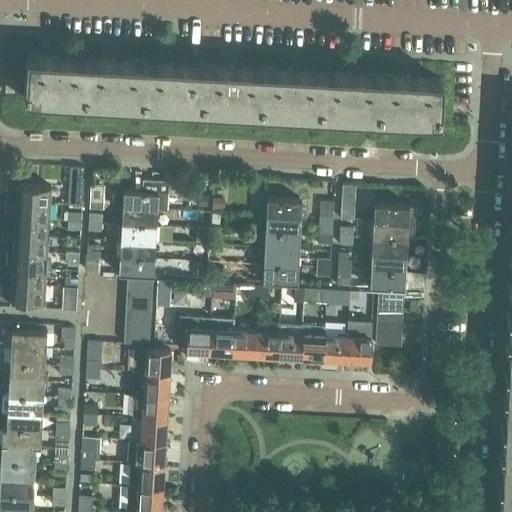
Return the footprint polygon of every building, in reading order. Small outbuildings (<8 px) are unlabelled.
[(24,96),(84,99),(86,57),(26,54),(24,96)] [(84,99),(143,103),(145,61),(86,57),(84,99)] [(143,103),(202,106),(204,64),(145,61),(143,103)] [(202,106),(261,109),(263,68),(204,64),(202,106)] [(261,109),(320,113),(322,71),(263,68),(261,109)] [(320,113),(379,116),(381,74),(322,71),(320,113)] [(381,74),(379,116),(438,119),(441,78),(381,74)] [(7,175),(5,199),(50,201),(48,200),(49,186),(51,186),(51,184),(17,182),(17,175),(7,175)] [(168,178),(142,177),(141,189),(122,188),(122,189),(124,189),(123,204),(121,204),(121,205),(156,207),(166,208),(168,178)] [(90,187),(89,203),(102,204),(103,188),(90,187)] [(69,191),(68,201),(81,202),(82,192),(69,191)] [(199,194),(199,204),(206,205),(207,194),(199,194)] [(265,212),(265,213),(300,214),(300,213),(305,213),(305,205),(299,205),(300,199),(301,199),(301,197),(266,195),(266,197),(268,197),(267,212),(265,212)] [(224,197),(213,197),(213,207),(224,207),(224,197)] [(320,207),(332,207),(333,199),(320,198),(320,207)] [(5,199),(4,215),(14,216),(49,218),(49,217),(47,217),(48,202),(50,202),(50,201),(5,199)] [(372,217),(372,218),(414,220),(416,220),(417,203),(373,201),(373,202),(375,202),(374,217),(372,217)] [(341,204),(341,215),(353,216),(354,209),(348,204),(341,204)] [(156,207),(121,205),(121,206),(123,206),(122,220),(120,220),(120,221),(156,223),(156,222),(154,222),(155,208),(156,208),(156,207)] [(68,210),(68,218),(81,219),(81,210),(68,210)] [(89,211),(88,219),(101,220),(102,211),(89,211)] [(213,212),(212,222),(219,223),(220,213),(213,212)] [(264,228),(264,229),(299,230),(298,230),(299,215),(300,215),(300,214),(265,213),(267,213),(266,228),(264,228)] [(13,231),(13,232),(48,234),(48,233),(47,233),(47,218),(49,218),(14,216),(13,216),(15,216),(14,232),(13,231)] [(81,219),(68,218),(67,227),(80,227),(81,219)] [(369,218),(368,234),(371,234),(407,236),(413,236),(414,220),(372,218),(369,218)] [(101,220),(88,219),(88,228),(101,229),(101,220)] [(119,236),(119,238),(155,239),(153,238),(154,224),(156,224),(156,223),(120,221),(120,222),(122,222),(121,236),(119,236)] [(319,223),(319,231),(331,232),(332,223),(319,223)] [(340,224),(339,232),(352,233),(353,225),(340,224)] [(198,227),(197,240),(208,240),(208,227),(198,227)] [(263,245),(299,247),(299,246),(297,246),(298,231),(299,231),(299,230),(264,229),(266,229),(265,245),(263,245)] [(331,232),(319,231),(318,240),(330,241),(331,232)] [(12,247),(12,248),(47,250),(46,249),(46,235),(48,235),(48,234),(13,232),(13,233),(14,233),(13,247),(12,247)] [(352,233),(339,232),(339,241),(352,242),(352,233)] [(370,250),(370,251),(406,253),(406,252),(404,252),(405,237),(407,237),(407,236),(371,234),(371,235),(373,235),(372,250),(370,250)] [(118,253),(118,254),(154,256),(154,255),(152,255),(153,240),(155,240),(155,239),(119,238),(121,238),(120,253),(118,253)] [(67,242),(66,251),(79,252),(79,243),(67,242)] [(87,243),(87,251),(99,252),(100,244),(87,243)] [(263,261),(263,262),(298,264),(298,263),(296,263),(297,248),(298,248),(299,247),(263,245),(263,246),(265,246),(264,261),(263,261)] [(6,264),(11,265),(46,267),(49,267),(50,259),(45,259),(45,251),(47,251),(47,250),(12,248),(7,248),(6,264)] [(79,252),(66,251),(65,263),(78,263),(79,252)] [(87,251),(85,269),(98,270),(99,252),(87,251)] [(369,266),(369,267),(405,269),(405,268),(403,268),(404,253),(406,253),(370,251),(372,251),(371,266),(369,266)] [(117,271),(127,271),(153,273),(153,271),(152,271),(152,257),(154,257),(154,256),(118,254),(118,255),(120,255),(119,269),(117,269),(117,271)] [(317,255),(317,264),(329,265),(330,256),(317,255)] [(338,257),(338,265),(350,266),(351,258),(338,257)] [(298,264),(263,262),(264,263),(264,277),(262,277),(262,278),(297,280),(297,279),(295,279),(296,264),(298,264)] [(329,265),(317,264),(316,273),(329,273),(329,265)] [(10,281),(45,283),(45,282),(44,282),(44,267),(46,267),(11,265),(12,266),(12,280),(10,281)] [(350,266),(338,265),(337,274),(350,274),(350,266)] [(369,284),(378,284),(404,286),(404,285),(402,284),(403,269),(405,270),(405,269),(369,267),(371,267),(370,283),(368,283),(369,284)] [(127,271),(127,283),(152,284),(153,273),(127,271)] [(65,275),(64,284),(77,285),(77,275),(65,275)] [(158,278),(157,290),(170,290),(170,279),(158,278)] [(1,280),(0,297),(9,297),(16,298),(15,305),(43,306),(43,299),(44,299),(44,298),(43,298),(44,284),(45,284),(45,283),(10,281),(1,280)] [(202,293),(212,294),(213,280),(203,280),(202,293)] [(213,280),(212,294),(221,294),(222,281),(213,280)] [(248,296),(258,296),(258,283),(249,282),(248,296)] [(127,283),(126,294),(151,295),(152,284),(127,283)] [(258,283),(258,296),(267,297),(268,283),(258,283)] [(378,284),(377,296),(403,297),(404,286),(378,284)] [(293,298),(303,299),(304,285),(294,285),(293,298)] [(313,297),(326,297),(327,287),(304,285),(303,299),(312,299),(313,297)] [(326,300),(349,301),(349,296),(350,288),(327,287),(326,297),(326,300)] [(350,288),(349,296),(357,296),(358,288),(350,288)] [(126,294),(125,305),(151,306),(151,295),(126,294)] [(377,296),(377,307),(402,309),(403,297),(377,296)] [(125,305),(125,316),(150,317),(151,306),(125,305)] [(377,307),(376,319),(402,320),(402,309),(377,307)] [(186,349),(209,350),(211,316),(179,314),(178,336),(186,337),(186,349)] [(125,316),(124,327),(149,328),(150,317),(125,316)] [(211,316),(209,350),(232,351),(233,327),(234,317),(211,316)] [(255,352),(277,354),(279,321),(257,319),(256,328),(255,352)] [(376,319),(376,330),(401,331),(402,320),(376,319)] [(277,354),(300,355),(302,322),(279,321),(277,354)] [(300,355),(323,356),(324,332),(324,323),(302,322),(300,355)] [(62,329),(61,338),(65,338),(74,338),(74,329),(75,324),(62,324),(62,329)] [(10,343),(46,345),(44,345),(45,330),(47,330),(47,328),(11,326),(11,328),(13,328),(12,343),(10,343)] [(149,328),(124,327),(123,340),(149,341),(149,328)] [(232,351),(255,352),(256,328),(233,327),(232,351)] [(401,331),(376,330),(375,342),(400,343),(401,331)] [(323,356),(346,358),(347,333),(324,332),(323,356)] [(347,333),(346,358),(369,359),(371,335),(347,333)] [(88,338),(86,365),(100,366),(101,339),(88,338)] [(9,359),(9,360),(45,362),(45,361),(44,361),(44,346),(46,346),(46,345),(10,343),(10,344),(12,344),(11,359),(9,359)] [(134,346),(132,368),(169,370),(170,348),(134,346)] [(60,354),(60,363),(73,363),(73,354),(60,354)] [(9,375),(9,376),(47,378),(48,370),(43,370),(43,363),(45,363),(45,362),(9,360),(9,361),(11,361),(10,375),(9,375)] [(73,363),(60,363),(60,371),(72,371),(73,363)] [(100,366),(86,365),(86,374),(99,375),(100,366)] [(131,390),(133,390),(168,393),(169,370),(132,368),(131,390)] [(8,392),(43,394),(42,394),(42,386),(47,386),(47,378),(9,376),(9,377),(10,377),(9,392),(8,392)] [(505,418),(504,440),(511,440),(511,384),(507,384),(506,405),(503,405),(503,418),(505,418)] [(59,386),(58,395),(71,396),(71,387),(59,386)] [(133,390),(131,413),(166,415),(168,393),(133,390)] [(3,392),(2,409),(7,409),(42,411),(42,410),(41,410),(42,395),(43,395),(43,394),(8,392),(3,392)] [(71,396),(58,395),(58,404),(70,404),(71,396)] [(84,401),(84,410),(97,411),(97,402),(84,401)] [(5,425),(41,427),(42,427),(40,427),(40,412),(42,412),(42,411),(7,409),(7,410),(8,410),(7,425),(5,425)] [(97,411),(84,410),(83,420),(96,420),(97,411)] [(131,413),(130,436),(165,438),(166,415),(131,413)] [(57,419),(56,428),(69,428),(69,420),(57,419)] [(1,425),(1,440),(39,442),(39,428),(41,428),(41,427),(5,425),(1,425)] [(69,428),(56,428),(56,436),(68,437),(69,428)] [(82,433),(81,456),(94,457),(95,447),(100,448),(101,434),(82,433)] [(128,436),(127,459),(129,459),(163,461),(165,438),(130,436),(128,436)] [(0,456),(0,457),(35,460),(35,459),(34,459),(35,444),(40,444),(40,443),(39,442),(1,440),(1,442),(2,442),(2,457),(0,456)] [(502,475),(501,496),(511,496),(511,440),(504,440),(502,461),(500,461),(499,474),(502,475)] [(55,452),(54,461),(67,461),(67,452),(55,452)] [(94,457),(81,456),(81,465),(94,466),(94,457)] [(0,473),(0,474),(34,476),(34,475),(33,475),(33,460),(35,460),(0,457),(0,458),(1,459),(1,473),(0,473)] [(129,459),(128,482),(162,484),(163,461),(129,459)] [(67,461),(54,461),(54,469),(66,470),(67,461)] [(0,490),(33,492),(32,491),(32,477),(34,477),(34,476),(0,474),(0,475),(0,482),(0,490)] [(128,482),(126,504),(161,506),(162,484),(128,482)] [(53,485),(52,494),(65,494),(65,485),(53,485)] [(0,507),(15,508),(32,509),(32,508),(31,508),(32,493),(33,493),(33,492),(0,490),(0,507)] [(79,492),(78,501),(92,502),(92,493),(79,492)] [(65,494),(52,494),(52,502),(64,503),(65,494)] [(511,511),(511,496),(501,496),(499,511),(511,511)] [(91,511),(92,502),(78,501),(77,511),(91,511)]
